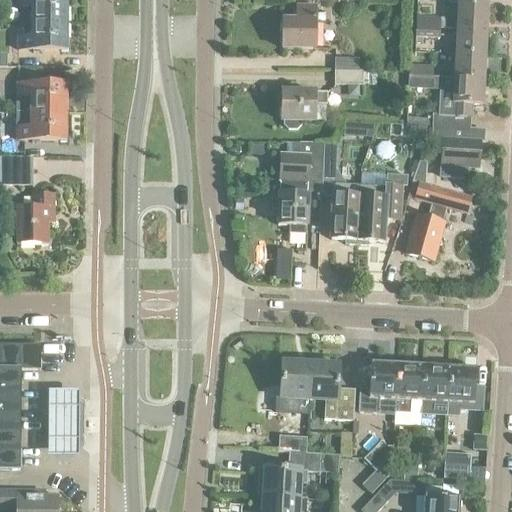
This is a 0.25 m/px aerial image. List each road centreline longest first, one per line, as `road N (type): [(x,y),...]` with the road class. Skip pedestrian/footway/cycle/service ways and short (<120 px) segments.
road 1 (residential): [(510,326),(187,305)]
road 2 (residential): [(214,228),(206,38)]
road 3 (residential): [(103,39),(99,228)]
road 4 (residential): [(501,511),(510,326)]
road 5 (secondary): [(148,39),(131,210)]
road 6 (secondary): [(184,205),(184,142),(163,39)]
road 7 (residential): [(0,306),(131,305)]
